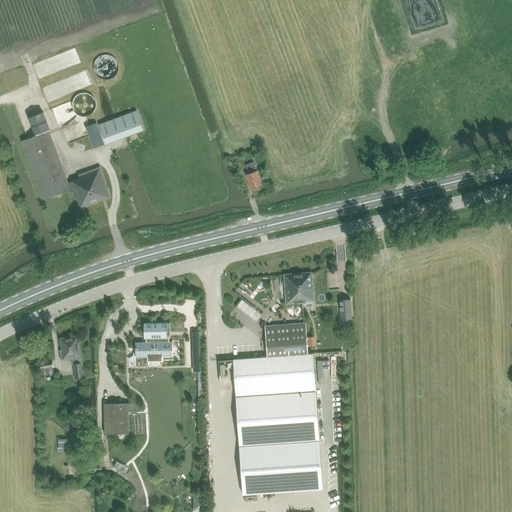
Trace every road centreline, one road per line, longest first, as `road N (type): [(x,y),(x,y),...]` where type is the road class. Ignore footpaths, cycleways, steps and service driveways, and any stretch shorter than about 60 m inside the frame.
road 1 (unclassified): [(0,335),(185,266),(511,190)]
road 2 (secondary): [(511,169),(124,262),(0,311)]
road 3 (track): [(407,194),(379,114),(385,80),(368,14)]
